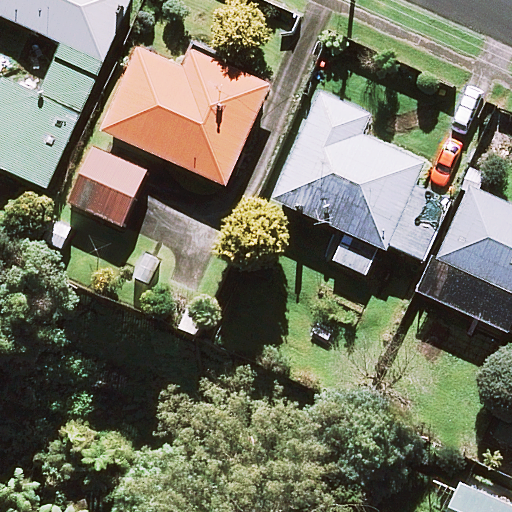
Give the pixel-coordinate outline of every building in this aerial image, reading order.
[(135,0),(0,0),(0,18),(64,47),(42,95),(8,79),(0,96),(0,169),(49,192),(135,0)] [(184,73),(140,53),(104,135),(229,190),(272,92),(192,56),(184,73)] [(371,121),(323,99),(276,205),(339,232),(327,260),(369,278),(383,245),(426,264),(451,206),(416,190),(426,168),(363,140),(371,121)] [(149,174),(95,152),(73,208),(126,230),(149,174)] [(511,210),(474,194),(442,265),(511,295),(511,210)] [(511,448),(511,399),(494,440),(511,448)] [(511,511),(511,508),(464,488),(453,511),(511,511)]
